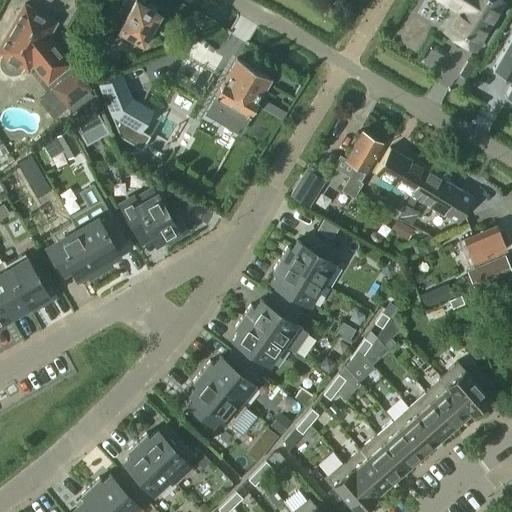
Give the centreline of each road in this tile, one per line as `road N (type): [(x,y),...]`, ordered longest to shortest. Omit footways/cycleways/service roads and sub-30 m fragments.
road 1 (residential): [(0,499),(63,455),(177,329)]
road 2 (residential): [(227,256),(343,64)]
road 3 (unclassified): [(511,161),(343,64)]
road 4 (residential): [(137,297),(0,374)]
road 5 (unclassified): [(343,64),(228,0)]
